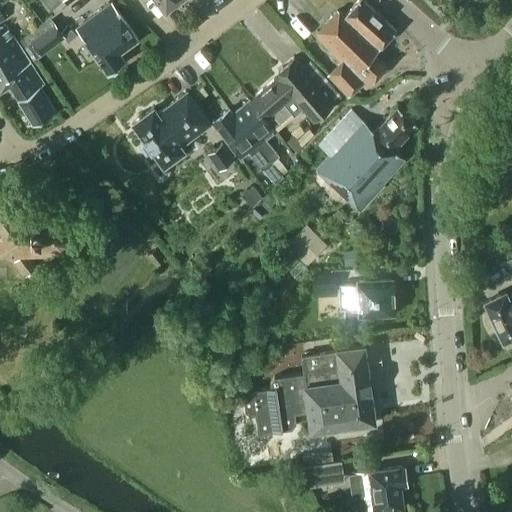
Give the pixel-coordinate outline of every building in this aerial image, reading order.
[(62,0),(44,0),(52,9),(59,3),(62,0)] [(158,0),(166,9),(177,0),(158,0)] [(361,83),(362,84),(366,88),(386,65),(377,57),(390,42),(387,39),(396,29),(363,0),(357,0),(344,15),(337,9),(315,35),(340,61),(327,73),(348,96),(361,83)] [(118,11),(111,2),(76,28),(83,38),(108,72),(125,59),(119,51),(138,38),(119,11),(118,11)] [(67,36),(51,14),(21,37),(36,58),(67,36)] [(0,91),(10,86),(33,124),(55,111),(40,86),(44,84),(4,23),(0,26),(0,91)] [(294,56),(278,70),(280,73),(250,99),(266,117),(283,102),(293,114),(302,106),(313,119),(333,102),(294,56)] [(202,86),(195,92),(200,100),(208,94),(202,86)] [(153,107),(132,122),(164,165),(185,150),(181,144),(210,122),(187,91),(158,112),(153,107)] [(250,99),(232,113),(270,164),(279,158),(264,139),(275,131),(266,117),(250,99)] [(374,130),(362,119),(351,109),(318,146),(328,155),(316,169),(360,210),(384,184),(382,183),(404,159),(393,148),(417,123),(397,105),(374,130)] [(240,157),(246,153),(261,171),(263,169),(273,182),(280,176),(270,164),(232,113),(229,108),(212,121),(240,157)] [(287,141),(296,151),(303,145),(294,135),(287,141)] [(234,159),(222,143),(207,153),(219,169),(234,159)] [(245,198),(250,205),(262,196),(257,188),(245,198)] [(0,204),(0,248),(57,248),(64,247),(68,246),(71,244),(74,241),(76,238),(78,235),(79,231),(80,228),(80,224),(79,220),(78,217),(76,213),(73,210),(71,208),(67,206),(63,205),(59,204),(55,204),(0,204)] [(309,221),(289,241),(310,262),(330,242),(309,221)] [(163,260),(155,249),(148,254),(157,265),(163,260)] [(345,264),(357,263),(357,251),(344,252),(345,264)] [(37,267),(25,252),(14,260),(26,275),(37,267)] [(313,287),(337,286),(336,271),(312,272),(313,287)] [(511,271),(511,273),(511,295),(509,297),(506,291),(484,302),(503,342),(511,338),(511,271)] [(395,313),(393,277),(357,279),(357,283),(340,284),(341,309),(345,309),(346,320),(373,318),(372,314),(395,313)] [(374,421),(364,345),(337,348),(337,350),(302,355),(304,372),(274,376),(270,382),(270,386),(242,390),(244,410),(250,414),(255,414),(257,433),(291,428),(296,422),(294,413),(308,411),(311,430),(374,421)] [(332,451),(302,455),(303,463),(333,460),(332,451)] [(302,466),(305,486),(322,483),(319,464),(302,466)] [(407,483),(404,464),(365,470),(365,471),(353,472),(358,504),(359,511),(374,511),(404,507),(400,484),(407,483)]
